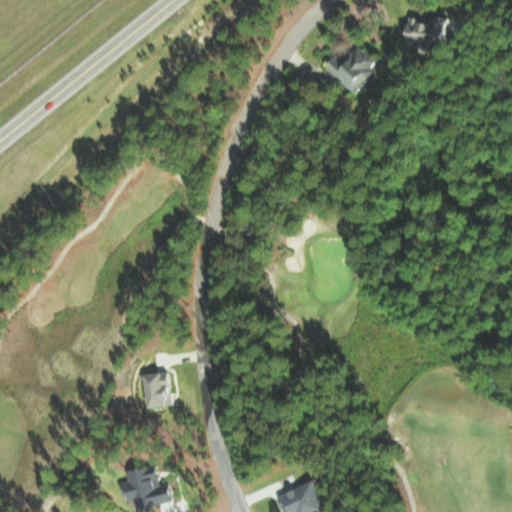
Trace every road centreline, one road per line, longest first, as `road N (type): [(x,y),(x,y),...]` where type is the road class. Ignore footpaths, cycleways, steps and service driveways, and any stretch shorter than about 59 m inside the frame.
road 1 (residential): [(327,0),(294,33),(242,122),(209,225),(200,329),(209,408),(242,511)]
road 2 (tertiary): [(156,0),(0,130)]
